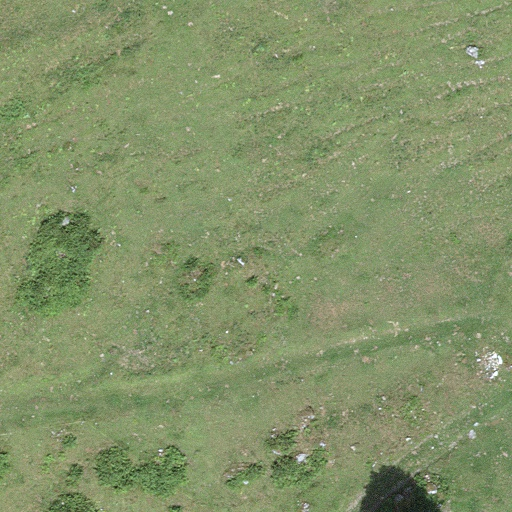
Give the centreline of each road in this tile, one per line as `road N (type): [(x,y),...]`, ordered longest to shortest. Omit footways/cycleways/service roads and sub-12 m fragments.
road 1 (track): [(511,340),(486,335),(0,423)]
road 2 (track): [(395,511),(511,412)]
